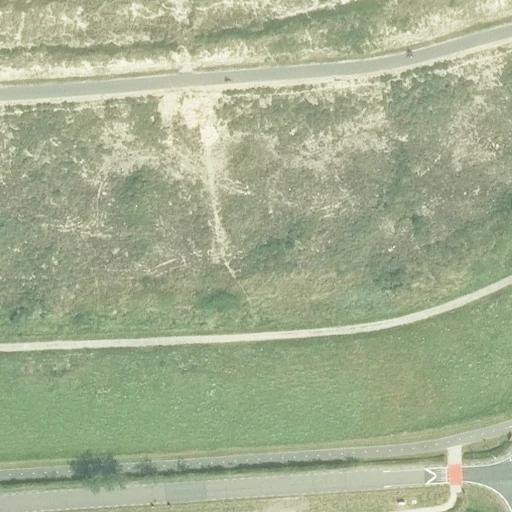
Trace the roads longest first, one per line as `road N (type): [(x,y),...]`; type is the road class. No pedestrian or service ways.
road 1 (track): [(0,351),(347,333),(452,310),(511,283)]
road 2 (tertiary): [(0,506),(511,472)]
